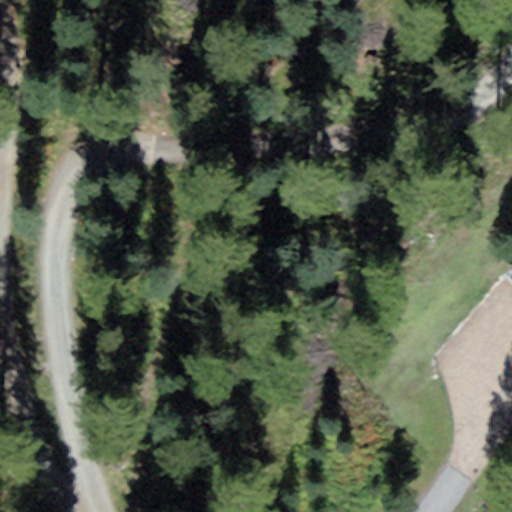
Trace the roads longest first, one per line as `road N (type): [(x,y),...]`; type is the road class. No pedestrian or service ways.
road 1 (track): [(96,511),(68,387),(63,210),(82,160),(109,149),(265,155),(380,129),(436,114),(479,92),(511,62)]
road 2 (track): [(84,511),(41,460),(12,387),(1,164),(10,54),(0,12)]
